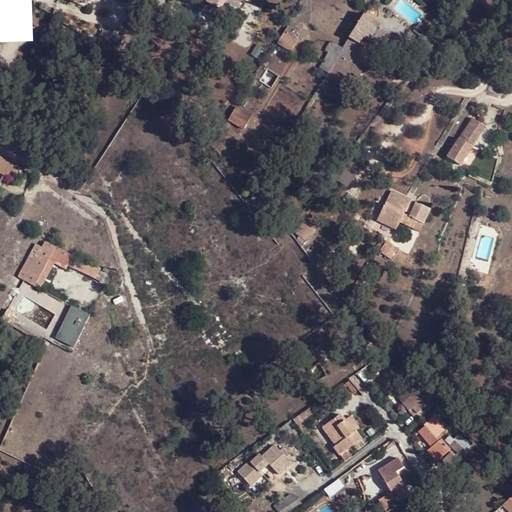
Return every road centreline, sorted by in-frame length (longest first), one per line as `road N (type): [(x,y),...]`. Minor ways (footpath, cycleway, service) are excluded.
road 1 (residential): [(440,511),(401,435),(354,379)]
road 2 (unknown): [(294,511),(401,435)]
